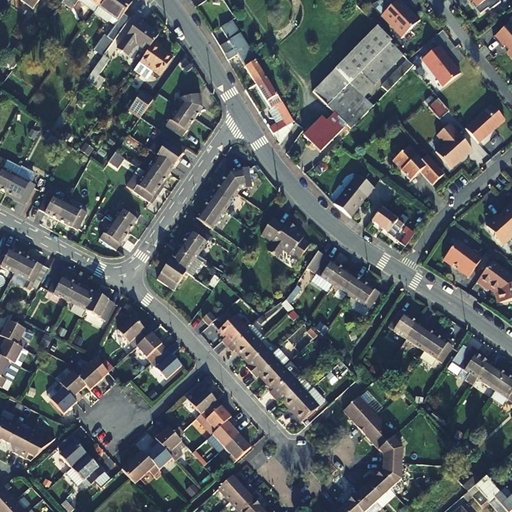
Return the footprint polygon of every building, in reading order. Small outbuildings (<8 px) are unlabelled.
[(37,0),(12,0),(29,12),(37,0)] [(77,2),(77,0),(63,0),(62,1),(72,9),(77,2)] [(87,0),(77,0),(77,2),(94,14),(98,8),(87,0)] [(98,8),(94,14),(106,22),(108,22),(114,26),(106,37),(104,36),(93,50),(104,58),(130,22),(123,17),(132,3),(128,0),(103,0),(99,7),(98,8)] [(378,2),(370,5),(401,37),(418,21),(397,0),(396,0),(395,1),(386,10),(378,2)] [(380,0),(378,2),(386,10),(395,1),(393,0),(380,0)] [(468,0),(471,3),(469,4),(477,15),(485,9),(487,11),(499,3),(496,0),(468,0)] [(254,84),(264,79),(254,62),(246,48),(238,34),(231,21),(220,28),(227,41),(219,46),(222,51),(225,56),(227,60),(236,55),(254,84)] [(153,44),(157,39),(136,24),(116,53),(125,60),(134,48),(145,55),(153,44)] [(511,29),(508,25),(491,39),(500,50),(502,48),(506,52),(504,54),(511,62),(511,29)] [(376,27),(312,93),(326,107),(389,42),(390,41),(376,27)] [(160,50),(153,44),(145,55),(140,63),(160,77),(171,62),(159,53),(160,50)] [(440,87),(458,74),(453,67),(452,68),(449,64),(450,63),(437,47),(420,61),(440,87)] [(102,60),(92,74),(97,78),(108,63),(103,59),(102,60)] [(405,59),(404,61),(405,62),(381,88),(386,93),(409,70),(412,66),(405,59)] [(274,107),(282,120),(269,128),(273,135),(293,122),(289,116),(288,113),(283,105),(281,102),(279,103),(264,79),(254,84),(270,109),(274,107)] [(177,105),(193,117),(202,105),(198,86),(178,89),(180,101),(177,105)] [(141,116),(151,101),(138,92),(126,111),(138,120),(141,116)] [(438,121),(447,112),(436,100),(426,109),(438,121)] [(193,117),(177,105),(165,122),(181,134),(193,117)] [(490,107),(463,131),(476,145),(503,122),(490,107)] [(334,115),(332,117),(338,124),(343,128),(345,126),(334,115)] [(338,124),(332,117),(326,123),(321,118),(303,137),(319,152),(337,134),(333,130),(338,124)] [(337,134),(343,128),(338,124),(333,130),(337,134)] [(456,163),(469,151),(448,126),(435,137),(442,146),(433,153),(449,171),(457,164),(456,163)] [(165,142),(157,154),(173,165),(186,147),(169,136),(163,132),(159,137),(165,142)] [(421,152),(416,146),(410,151),(415,157),(421,152)] [(430,187),(443,176),(426,157),(420,162),(415,157),(410,151),(407,148),(391,163),(408,183),(419,174),(430,187)] [(108,164),(117,170),(125,158),(116,152),(108,164)] [(173,165),(157,154),(145,171),(161,182),(173,165)] [(0,189),(6,192),(15,175),(0,166),(0,189)] [(220,181),(237,193),(240,188),(251,186),(247,166),(227,169),(220,181)] [(140,179),(133,189),(149,200),(161,182),(145,171),(140,179)] [(15,175),(6,192),(25,202),(34,184),(15,175)] [(127,184),(133,189),(140,179),(133,175),(127,184)] [(355,176),(348,186),(365,199),(373,189),(355,176)] [(220,181),(208,198),(225,210),(237,193),(220,181)] [(365,199),(348,186),(334,205),(350,219),(365,199)] [(56,219),(65,202),(47,192),(37,210),(56,219)] [(225,210),(208,198),(196,217),(213,228),(225,210)] [(65,202),(56,219),(76,230),(84,212),(65,202)] [(112,219),(128,230),(141,213),(124,202),(112,219)] [(498,220),(495,217),(484,227),(493,237),(492,238),(500,247),(509,238),(511,241),(511,204),(500,215),(502,217),(498,220)] [(392,237),(401,225),(381,209),(380,210),(371,222),(392,237)] [(262,235),(273,243),(268,250),(277,257),(282,249),(298,261),(311,244),(295,232),(298,229),(289,222),(286,225),(275,217),(262,235)] [(128,230),(112,219),(100,237),(116,247),(128,230)] [(182,243),(198,254),(209,237),(194,226),(182,243)] [(414,234),(406,228),(403,232),(406,235),(400,243),(405,247),(414,234)] [(454,270),(466,278),(479,260),(455,242),(441,261),(449,268),(451,266),(455,269),(454,270)] [(198,254),(182,243),(169,260),(186,272),(198,254)] [(0,264),(15,273),(25,255),(5,245),(0,255),(0,264)] [(317,276),(334,286),(345,270),(318,252),(306,269),(317,276)] [(25,255),(15,273),(34,283),(43,265),(25,255)] [(186,272),(169,260),(157,279),(173,290),(186,272)] [(476,281),(474,283),(486,292),(487,291),(489,288),(495,293),(498,304),(510,301),(509,295),(511,293),(511,279),(489,263),(476,281)] [(352,298),(363,282),(345,270),(334,286),(352,298)] [(68,302),(78,284),(59,274),(50,292),(68,302)] [(329,294),(334,286),(317,276),(312,283),(329,294)] [(363,282),(352,298),(363,307),(369,310),(381,293),(363,282)] [(78,284),(68,302),(75,305),(72,311),(84,318),(87,312),(97,294),(78,284)] [(489,288),(487,291),(493,296),(495,304),(498,304),(495,293),(489,288)] [(97,294),(87,312),(106,322),(116,304),(97,294)] [(363,307),(352,298),(347,306),(359,314),(363,307)] [(407,341),(417,324),(400,313),(389,329),(407,341)] [(210,327),(217,321),(210,314),(204,320),(210,327)] [(154,332),(148,326),(146,328),(141,323),(134,316),(120,330),(132,343),(135,340),(140,345),(154,332)] [(229,347),(248,329),(237,316),(220,330),(227,338),(224,340),(229,347)] [(1,339),(23,350),(27,343),(22,340),(26,332),(9,323),(1,339)] [(424,352),(435,336),(417,324),(407,341),(424,352)] [(253,325),(248,329),(260,342),(265,338),(253,325)] [(248,329),(229,347),(234,352),(237,350),(244,357),(260,342),(248,329)] [(140,345),(139,346),(148,356),(152,352),(158,358),(169,348),(154,332),(140,345)] [(435,336),(453,348),(454,345),(437,333),(435,336)] [(435,336),(424,352),(436,360),(442,364),(453,348),(435,336)] [(23,350),(1,339),(0,340),(0,347),(2,348),(0,352),(0,358),(15,366),(23,350)] [(260,342),(244,357),(251,365),(248,367),(253,373),(272,355),(260,342)] [(477,380),(487,363),(469,351),(463,347),(452,363),(477,380)] [(471,347),(469,351),(487,363),(490,359),(471,347)] [(183,364),(169,348),(158,358),(154,362),(169,378),(183,364)] [(292,362),(293,362),(280,348),(272,355),(284,369),(292,362)] [(15,366),(20,368),(28,353),(23,350),(15,366)] [(436,360),(424,352),(420,359),(431,367),(436,360)] [(272,355),(253,373),(258,379),(261,376),(268,384),(284,369),(272,355)] [(0,358),(0,388),(3,390),(7,381),(2,379),(7,370),(12,373),(15,366),(0,358)] [(95,360),(90,365),(83,372),(79,367),(73,373),(86,387),(90,391),(109,374),(95,360)] [(83,372),(90,365),(81,360),(77,364),(79,367),(83,372)] [(303,375),(304,374),(292,362),(284,369),(296,382),(303,375)] [(495,393),(506,376),(487,363),(477,380),(495,393)] [(284,369),(268,384),(275,392),(272,394),(276,400),(296,382),(284,369)] [(60,385),(77,404),(83,398),(79,394),(86,387),(73,373),(60,385)] [(303,375),(296,382),(307,395),(313,390),(315,388),(303,375)] [(511,380),(506,376),(495,393),(507,400),(511,403),(511,380)] [(201,412),(216,398),(200,380),(185,394),(201,412)] [(296,382),(276,400),(281,405),(284,402),(291,410),(307,395),(296,382)] [(77,404),(60,385),(55,390),(59,394),(52,401),(65,415),(77,404)] [(307,395),(320,409),(326,404),(313,390),(307,395)] [(507,400),(495,393),(491,400),(502,407),(507,400)] [(320,409),(307,395),(291,410),(304,424),(320,409)] [(201,412),(197,416),(201,421),(206,418),(217,430),(232,415),(216,398),(201,412)] [(363,431),(379,417),(361,398),(345,412),(363,431)] [(43,449),(56,438),(49,435),(47,440),(31,431),(20,426),(21,421),(18,419),(13,417),(11,421),(0,415),(0,440),(1,440),(6,442),(10,445),(12,451),(19,455),(25,458),(28,453),(35,457),(42,450),(43,449)] [(232,415),(217,430),(213,433),(225,446),(240,433),(233,425),(238,421),(232,415)] [(380,451),(394,438),(396,436),(379,417),(363,431),(380,451)] [(185,430),(176,420),(169,426),(178,437),(184,431),(185,430)] [(186,445),(178,437),(169,426),(156,438),(173,457),(175,459),(183,452),(181,450),(186,445)] [(240,433),(225,446),(232,453),(228,458),(233,462),(251,445),(240,433)] [(77,442),(79,440),(74,434),(60,447),(65,452),(62,455),(73,468),(88,454),(81,447),(77,442)] [(173,457),(156,438),(151,443),(154,447),(146,455),(160,469),(173,457)] [(401,446),(394,438),(380,451),(385,456),(384,464),(401,465),(401,446)] [(146,455),(142,450),(122,468),(136,482),(150,470),(154,474),(160,469),(146,455)] [(107,471),(102,465),(100,467),(95,462),(88,454),(73,468),(85,480),(87,477),(93,484),(107,471)] [(380,476),(391,490),(400,482),(401,465),(384,464),(384,473),(380,476)] [(505,511),(510,511),(511,510),(511,485),(506,490),(511,496),(506,501),(500,495),(490,483),(505,469),(501,464),(479,482),(491,496),(500,505),(505,511)] [(79,485),(85,480),(73,468),(68,473),(79,485)] [(391,490),(380,476),(377,479),(375,477),(370,481),(367,478),(361,483),(378,502),(391,490)] [(467,493),(479,482),(474,476),(462,487),(467,493)] [(232,503),(254,484),(247,478),(242,482),(239,478),(237,480),(235,477),(220,489),(232,503)] [(467,493),(463,497),(467,502),(471,498),(481,509),(488,503),(486,501),(491,496),(479,482),(467,493)] [(9,483),(0,491),(0,511),(33,511),(30,509),(26,511),(18,502),(10,492),(13,489),(9,483)] [(366,511),(378,502),(361,483),(354,489),(357,492),(353,496),(355,498),(352,501),(361,511),(366,511)] [(240,511),(249,511),(258,504),(256,501),(257,499),(254,494),(258,490),(254,484),(232,503),(240,511)] [(511,496),(506,490),(500,495),(506,501),(511,496)] [(488,503),(494,510),(500,505),(491,496),(486,501),(488,503)] [(361,511),(352,501),(350,503),(348,501),(343,505),(340,502),(334,508),(337,511),(361,511)]
